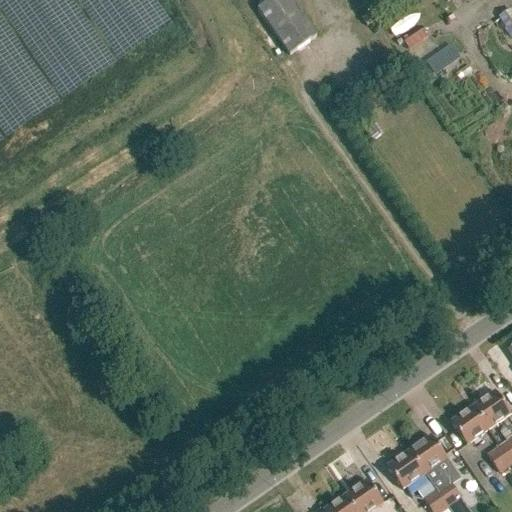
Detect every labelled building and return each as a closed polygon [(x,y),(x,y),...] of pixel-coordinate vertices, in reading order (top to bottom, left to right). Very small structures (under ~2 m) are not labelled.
[(290,0),(271,0),(257,10),(289,57),(316,39),(290,0)] [(511,11),(511,10),(498,19),(511,38),(511,11)] [(428,70),(451,56),(442,42),(419,55),(428,70)] [(361,128),(369,142),(381,135),(373,121),(361,128)] [(472,409),(488,432),(511,417),(495,394),(472,409)] [(450,425),(466,448),(488,432),(472,409),(450,425)] [(431,438),(408,454),(424,477),(434,492),(448,482),(452,488),(461,482),(446,461),(431,438)] [(511,440),(500,448),(511,465),(511,440)] [(511,465),(500,448),(487,457),(500,476),(511,467),(511,465)] [(408,454),(386,469),(402,492),(424,477),(408,454)] [(448,482),(434,492),(447,509),(461,500),(452,488),(448,482)] [(344,498),(354,511),(373,511),(382,506),(367,483),(344,498)] [(434,492),(421,501),(428,511),(443,511),(447,509),(434,492)] [(324,511),(354,511),(344,498),(324,511)] [(469,511),(461,500),(447,509),(449,511),(469,511)]
